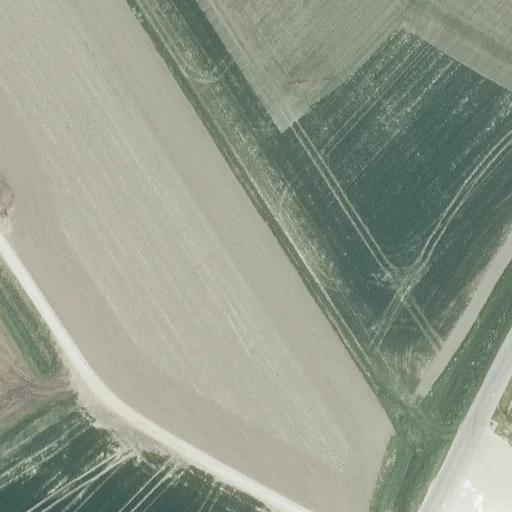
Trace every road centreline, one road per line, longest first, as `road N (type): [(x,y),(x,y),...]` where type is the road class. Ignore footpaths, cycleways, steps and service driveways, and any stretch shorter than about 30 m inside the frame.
road 1 (track): [(297,511),(115,405),(87,376),(0,243)]
road 2 (tertiary): [(431,511),(511,350)]
